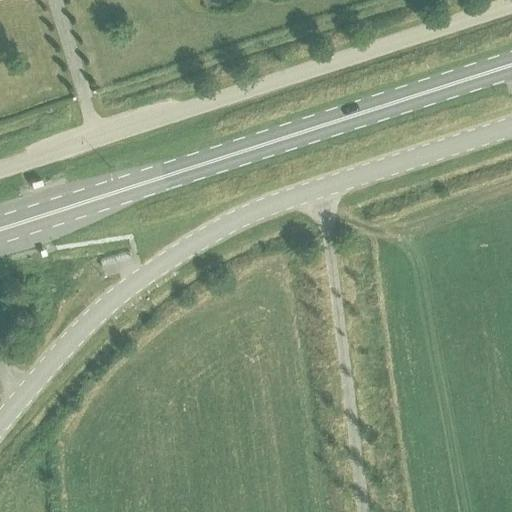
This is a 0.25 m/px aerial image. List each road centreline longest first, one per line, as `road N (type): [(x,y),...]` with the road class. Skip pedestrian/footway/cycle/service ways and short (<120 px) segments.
road 1 (unclassified): [(0,423),(98,312),(217,228),(511,126)]
road 2 (primary): [(0,231),(511,63)]
road 3 (unclassified): [(0,168),(511,3)]
